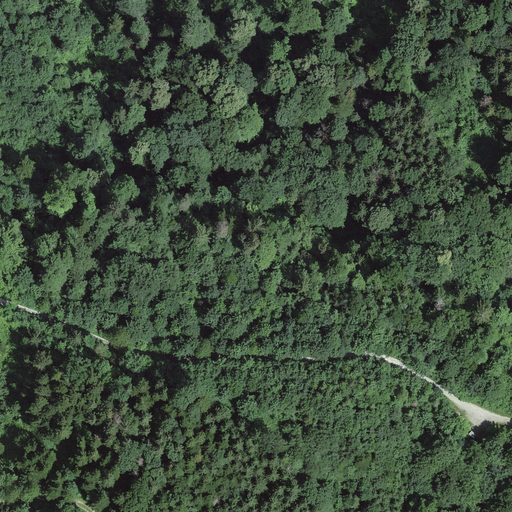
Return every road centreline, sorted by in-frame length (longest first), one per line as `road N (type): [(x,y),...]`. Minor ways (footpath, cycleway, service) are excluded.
road 1 (track): [(0,300),(114,346),(187,359),(374,353),(511,422)]
road 2 (track): [(0,319),(121,377),(214,402),(282,446),(333,511)]
